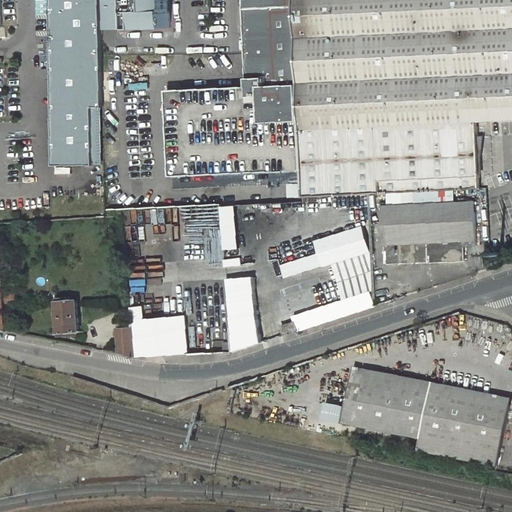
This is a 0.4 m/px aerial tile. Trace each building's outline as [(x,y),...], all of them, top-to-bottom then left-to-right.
[(93,106),(103,106),(102,0),(52,0),(54,165),(94,164),(93,106)] [(116,0),(117,27),(170,27),(169,0),(116,0)] [(244,0),(249,87),(169,89),(171,176),(304,170),(296,0),(244,0)] [(511,0),(296,0),(304,170),(305,197),(380,194),(481,189),(477,121),(511,119),(511,0)] [(290,185),(290,197),(302,196),(302,184),(290,185)] [(476,201),(384,206),(385,226),(389,226),(390,245),(386,246),(387,265),(465,260),(464,245),(464,241),(478,240),(476,201)] [(241,249),(239,205),(221,206),(224,250),(241,249)] [(0,328),(9,330),(6,287),(5,287),(0,224),(0,223),(0,328)] [(365,227),(317,239),(321,254),(282,263),(286,277),(335,265),(343,299),(380,290),(365,227)] [(247,304),(245,277),(226,278),(228,305),(247,304)] [(316,291),(306,294),(308,302),(318,299),(316,291)] [(18,292),(9,292),(9,302),(18,303),(18,292)] [(368,296),(301,317),(292,320),(293,326),(279,330),(281,337),(372,308),(368,296)] [(79,300),(60,301),(62,332),(82,331),(79,300)] [(257,319),(256,304),(247,304),(228,305),(229,324),(257,319)] [(187,314),(134,319),(135,325),(138,354),(190,352),(187,314)] [(259,345),(257,319),(229,324),(230,342),(230,351),(232,351),(237,350),(237,351),(240,350),(240,349),(244,348),(244,349),(259,345)] [(135,325),(120,326),(123,353),(137,355),(138,355),(138,354),(135,325)] [(230,342),(222,342),(222,351),(230,351),(230,342)] [(358,375),(511,406),(511,397),(360,367),(358,375)] [(348,423),(425,439),(423,451),(500,467),(511,412),(511,406),(358,375),(348,423)]
